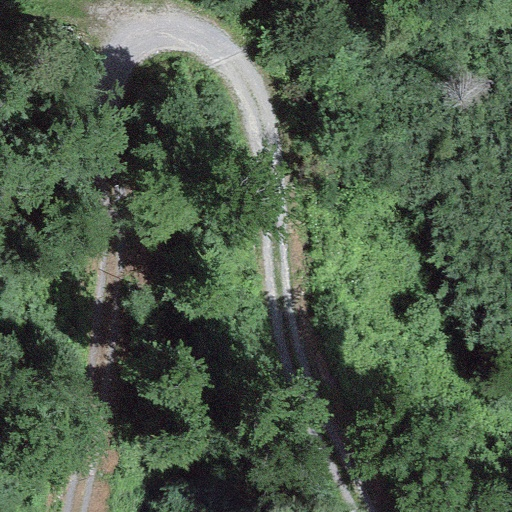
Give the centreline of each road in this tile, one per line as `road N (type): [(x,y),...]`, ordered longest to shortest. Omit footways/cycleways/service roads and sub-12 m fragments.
road 1 (track): [(73,511),(102,406),(127,244),(117,71),(135,37),(181,27),(228,46),(281,158),(284,328),(362,511)]
road 2 (track): [(135,37),(57,7),(0,1)]
